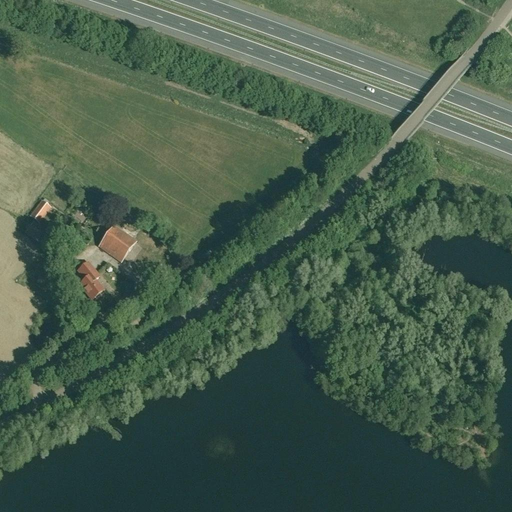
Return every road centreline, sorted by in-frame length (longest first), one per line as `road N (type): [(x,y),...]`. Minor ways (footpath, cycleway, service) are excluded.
road 1 (unclassified): [(42,406),(231,289),(324,215),(511,1)]
road 2 (motorway): [(108,0),(511,148)]
road 3 (motorway): [(511,115),(192,0)]
road 4 (residential): [(42,406),(41,374),(159,279)]
